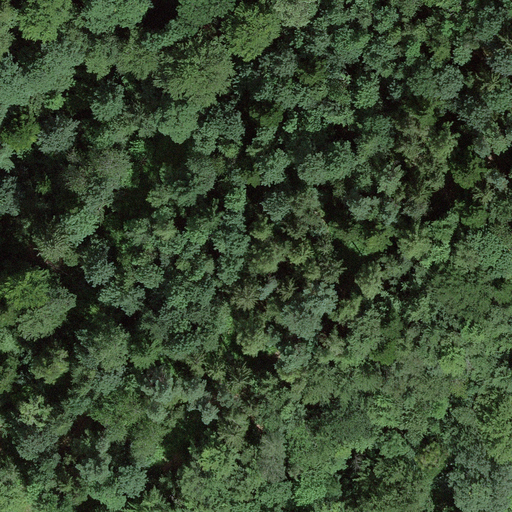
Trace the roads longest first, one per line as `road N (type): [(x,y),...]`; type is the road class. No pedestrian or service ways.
road 1 (track): [(24,511),(41,425),(247,0)]
road 2 (track): [(0,114),(147,0)]
